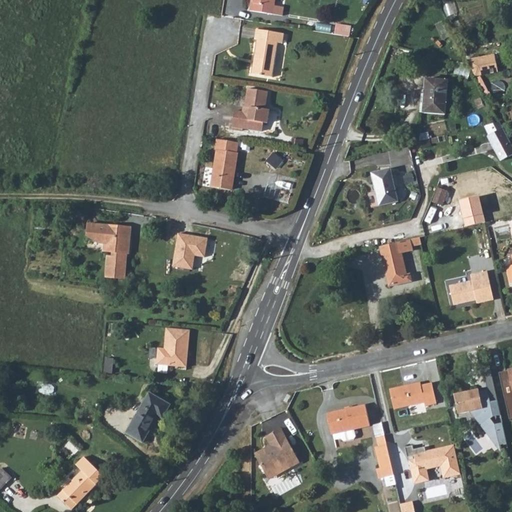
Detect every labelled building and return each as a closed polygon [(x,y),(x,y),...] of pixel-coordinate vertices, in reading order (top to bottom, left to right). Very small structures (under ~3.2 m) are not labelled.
[(253,0),(253,2),(252,2),(250,12),(272,15),(274,6),(274,0),(253,0)] [(454,0),(447,0),(443,1),(447,14),(458,10),(454,0)] [(274,6),(272,15),(282,17),(283,8),(274,6)] [(336,23),(334,33),(349,36),(351,26),(336,23)] [(283,43),(284,33),(256,29),(254,39),(257,39),(251,73),(272,77),(278,42),(283,43)] [(431,56),(421,53),(418,66),(428,69),(431,56)] [(470,66),(496,59),(495,54),(467,60),(470,66)] [(498,72),(496,59),(470,66),(472,69),(476,76),(498,72)] [(426,79),(423,113),(446,114),(448,80),(426,79)] [(263,124),(266,124),(268,111),(265,111),(268,94),(247,90),(245,102),(246,103),(245,108),(242,108),(235,107),(231,127),(262,132),(263,124)] [(511,155),(511,144),(500,122),(488,125),(493,134),(490,136),(488,136),(502,161),(511,155)] [(484,126),(490,136),(493,134),(488,125),(484,126)] [(421,134),(420,142),(430,139),(428,133),(421,134)] [(430,139),(432,145),(446,141),(444,136),(430,139)] [(430,139),(420,142),(422,147),(432,145),(430,139)] [(237,143),(217,140),(215,151),(216,151),(210,188),(229,191),(231,178),(233,178),(238,154),(236,154),(237,143)] [(268,162),(280,167),(285,156),(272,151),(268,162)] [(372,174),(380,206),(398,201),(393,178),(390,170),(372,174)] [(445,204),(449,189),(438,187),(434,201),(445,204)] [(479,197),(460,202),(467,227),(486,223),(479,197)] [(125,278),(127,259),(124,259),(125,253),(128,253),(129,253),(132,228),(111,226),(89,225),(88,236),(101,244),(105,244),(104,251),(113,252),(112,257),(108,257),(106,277),(125,278)] [(210,244),(180,238),(173,271),(195,276),(198,260),(206,262),(210,244)] [(411,246),(421,244),(419,238),(410,240),(411,246)] [(412,251),(411,246),(410,240),(380,247),(386,272),(388,272),(392,286),(412,281),(410,274),(407,275),(402,254),(412,251)] [(472,283),(450,289),(454,308),(477,303),(478,306),(494,302),(487,273),(471,277),(472,283)] [(190,329),(167,327),(164,348),(158,347),(157,364),(187,366),(190,329)] [(401,386),(388,389),(393,409),(423,402),(424,406),(435,403),(431,382),(420,385),(419,382),(409,384),(409,386),(402,388),(401,386)] [(477,387),(477,384),(452,390),(456,410),(468,408),(498,448),(497,441),(505,440),(500,418),(493,420),(488,413),(498,410),(495,397),(489,398),(486,385),(477,387)] [(163,418),(170,405),(150,393),(127,433),(143,442),(158,416),(163,418)] [(353,430),(369,426),(364,406),(325,415),(330,436),(332,435),(333,441),(339,439),(343,442),(353,440),(355,437),(353,430)] [(252,452),(263,474),(276,467),(279,472),(297,463),(279,428),(263,436),(268,444),(252,452)] [(377,446),(385,442),(383,435),(375,437),(377,446)] [(378,461),(377,462),(381,477),(384,477),(386,486),(395,484),(385,442),(377,446),(374,447),(378,461)] [(412,445),(404,447),(407,457),(414,456),(415,459),(409,461),(414,483),(428,480),(425,465),(440,462),(443,477),(460,473),(454,445),(436,449),(437,453),(426,455),(424,447),(413,449),(412,445)] [(72,510),(88,493),(104,477),(84,458),(77,465),(82,471),(58,496),(72,510)] [(276,467),(263,474),(266,479),(279,472),(276,467)] [(0,489),(11,477),(2,469),(0,470),(0,489)] [(414,511),(411,501),(399,504),(401,511),(414,511)]
